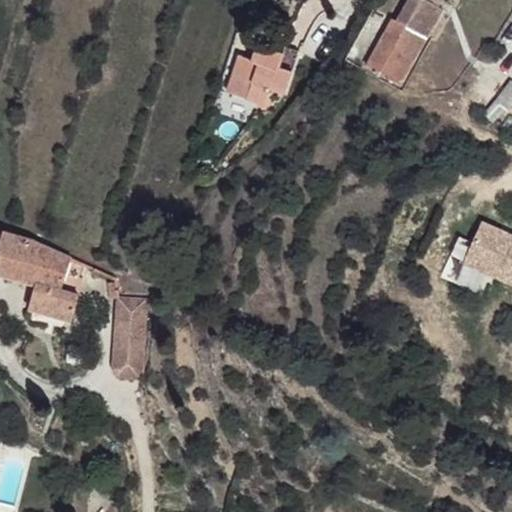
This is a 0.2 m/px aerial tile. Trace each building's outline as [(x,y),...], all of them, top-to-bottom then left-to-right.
[(422,0),(410,0),(396,21),(423,40),(442,13),(422,0)] [(423,40),(391,19),(360,64),(391,87),(423,40)] [(278,81),(263,77),(255,104),(268,108),(292,89),(300,62),(286,56),(278,81)] [(266,69),(242,62),(229,96),(255,104),(263,77),(266,69)] [(489,101),(472,116),(482,129),(498,112),(511,94),(511,93),(501,85),(489,101)] [(511,284),(511,230),(479,216),(459,260),(511,284)] [(28,246),(0,239),(0,276),(30,286),(23,311),(58,322),(66,324),(73,298),(57,293),(69,263),(28,246)] [(144,306),(115,300),(103,374),(109,383),(132,387),(144,306)]
